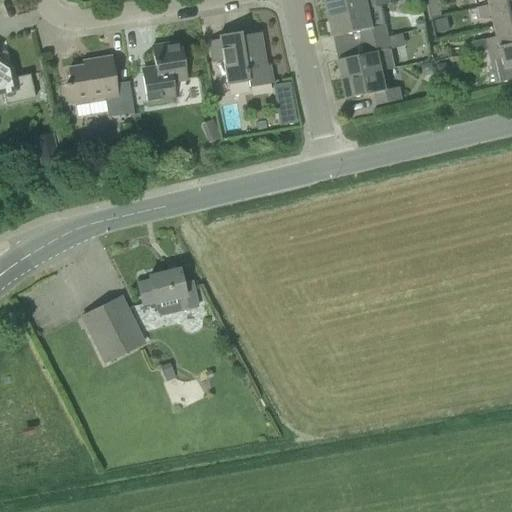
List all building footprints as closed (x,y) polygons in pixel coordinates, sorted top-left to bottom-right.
[(387,0),(326,0),(330,18),(371,9),(389,5),(387,0)] [(428,0),(432,19),(443,17),(442,12),(445,6),(440,2),(439,0),(428,0)] [(511,1),(491,6),(490,4),(478,7),(481,21),(494,18),(496,28),(511,23),(511,1)] [(334,38),(354,33),(362,32),(365,44),(389,38),(387,27),(386,27),(382,7),(371,9),(330,18),(334,38)] [(449,19),(435,22),(438,35),(451,32),(449,19)] [(426,29),(425,21),(417,22),(418,31),(426,29)] [(511,23),(496,28),(498,38),(486,41),(488,52),(511,46),(511,23)] [(247,83),(247,88),(273,84),(270,66),(266,67),(260,33),(246,36),(247,39),(241,39),(240,33),(218,36),(226,86),(247,83)] [(367,55),(359,57),(339,61),(344,81),(385,72),(396,70),(389,38),(365,44),(367,55)] [(172,85),(186,82),(179,43),(151,47),(155,67),(140,69),(147,107),(175,102),(172,85)] [(491,62),(494,73),(511,68),(511,46),(488,52),(488,53),(481,54),(483,64),(491,62)] [(114,85),(113,78),(110,58),(90,62),(91,66),(68,70),(70,84),(64,85),(68,107),(74,106),(76,118),(107,113),(108,119),(133,115),(128,83),(114,85)] [(0,95),(2,95),(5,106),(35,99),(29,75),(14,79),(11,67),(0,60),(0,95)] [(422,66),(424,77),(436,75),(433,63),(422,66)] [(449,74),(447,64),(438,66),(439,75),(449,74)] [(403,101),(400,89),(389,91),(385,72),(344,81),(348,100),(375,94),(378,106),(403,101)] [(295,118),(293,111),(276,114),(279,127),(296,124),(295,118)] [(137,284),(142,306),(155,303),(157,312),(158,313),(159,315),(162,315),(164,315),(197,307),(191,282),(182,284),(178,270),(149,277),(150,281),(137,284)] [(104,363),(143,344),(120,298),(81,317),(104,363)] [(174,378),(169,364),(160,367),(165,381),(174,378)]
